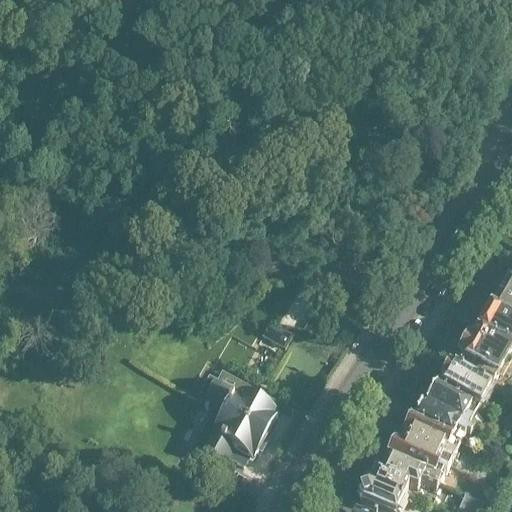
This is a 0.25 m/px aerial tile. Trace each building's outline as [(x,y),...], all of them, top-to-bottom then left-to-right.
[(511,226),(501,246),(511,252),(511,226)] [(489,310),(511,323),(511,283),(508,281),(492,311),(490,310),(489,310)] [(477,332),(511,352),(511,323),(489,310),(477,332)] [(266,330),(261,339),(285,352),(294,336),(266,330)] [(511,352),(477,332),(476,335),(475,335),(471,343),(469,342),(459,359),(473,368),(469,375),(491,388),(495,380),(500,383),(510,366),(506,364),(511,352)] [(438,389),(478,412),(490,391),(450,368),(449,369),(444,371),(440,378),(442,383),(438,389)] [(272,428),(278,418),(274,416),(279,407),(263,398),(262,400),(255,396),(256,394),(223,375),(205,406),(215,412),(268,442),(275,430),(272,428)] [(425,406),(472,432),(474,429),(469,427),(478,412),(438,389),(436,388),(425,406)] [(470,435),(472,432),(425,406),(424,406),(411,425),(457,448),(458,447),(466,433),(470,435)] [(268,442),(215,412),(191,453),(199,457),(200,458),(191,473),(203,480),(212,464),(223,470),(229,460),(244,469),(249,461),(252,463),(258,453),(261,454),(268,442)] [(405,440),(403,445),(449,468),(459,448),(458,447),(457,448),(411,425),(410,426),(404,426),(400,434),(404,438),(404,439),(405,440)] [(387,463),(430,483),(436,472),(445,476),(449,468),(403,445),(400,452),(394,450),(387,463)] [(381,479),(416,496),(419,488),(434,494),(438,486),(430,483),(387,463),(381,479)] [(416,496),(381,479),(376,476),(373,478),(371,482),(373,486),(371,490),(364,487),(359,498),(357,499),(360,507),(361,506),(374,511),(402,511),(406,506),(402,504),(406,495),(414,499),(416,496)] [(463,498),(457,511),(480,511),(483,506),(463,498)]
